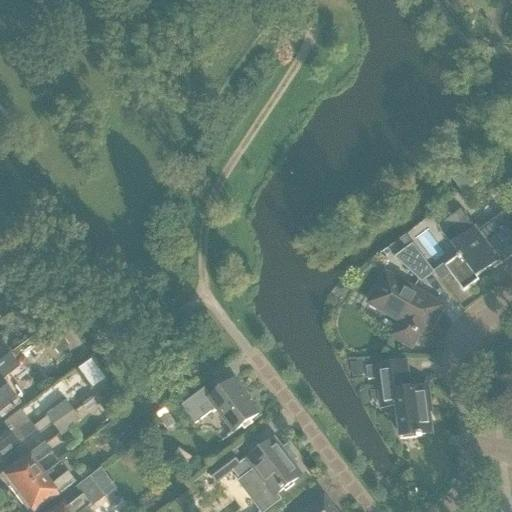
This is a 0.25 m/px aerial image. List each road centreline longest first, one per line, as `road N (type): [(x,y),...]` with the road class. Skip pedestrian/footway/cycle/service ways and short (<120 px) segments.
road 1 (residential): [(252,356),(375,511)]
road 2 (unclassified): [(470,448),(460,342),(511,304)]
